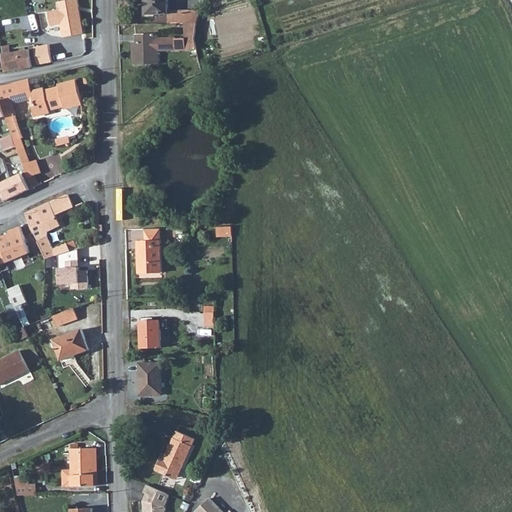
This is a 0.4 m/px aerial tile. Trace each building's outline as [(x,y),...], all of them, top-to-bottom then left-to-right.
[(78,0),(75,0),(59,3),(60,10),(49,11),(51,26),(62,24),(64,37),(84,34),(78,0)] [(181,30),(181,17),(166,17),(166,0),(144,0),(145,23),(167,22),(166,30),(181,30)] [(195,29),(202,9),(181,1),(181,17),(181,30),(184,30),(195,29)] [(185,55),(197,54),(195,46),(195,29),(184,30),(185,55)] [(175,56),(175,44),(156,46),(156,40),(136,40),(135,47),(130,47),(132,72),(157,72),(156,56),(175,56)] [(51,48),(35,50),(37,67),(53,66),(51,48)] [(30,51),(14,52),(4,53),(6,73),(33,70),(30,51)] [(29,80),(0,87),(0,97),(1,101),(2,107),(6,117),(8,123),(13,138),(20,135),(21,135),(15,118),(12,105),(35,99),(37,107),(32,108),(35,117),(47,115),(46,112),(50,111),(64,108),(65,110),(82,106),(80,98),(76,82),(58,86),(58,88),(44,92),(44,90),(32,93),(29,80)] [(20,135),(13,138),(14,141),(21,161),(28,159),(20,135)] [(70,138),(57,141),(59,147),(68,145),(68,147),(70,147),(71,144),(72,144),(70,138)] [(21,161),(26,174),(39,170),(34,157),(28,159),(21,161)] [(29,191),(21,175),(0,184),(0,190),(6,201),(29,191)] [(71,208),(66,196),(25,214),(36,238),(47,259),(72,251),(68,242),(55,247),(48,232),(61,226),(56,214),(71,208)] [(232,225),(217,226),(218,235),(233,234),(232,225)] [(29,253),(21,227),(9,230),(10,234),(0,237),(0,244),(5,260),(5,261),(29,253)] [(160,229),(144,229),(144,243),(138,244),(138,275),(160,274),(160,229)] [(67,267),(59,267),(59,283),(71,283),(71,289),(90,288),(90,270),(81,270),(81,267),(79,267),(79,260),(67,260),(67,267)] [(22,287),(21,285),(9,291),(16,306),(28,301),(27,299),(22,287)] [(28,285),(22,287),(27,299),(33,296),(28,285)] [(215,326),(216,305),(206,305),(205,325),(215,326)] [(78,319),(75,308),(55,315),(59,326),(78,319)] [(15,322),(22,319),(19,312),(13,316),(15,322)] [(159,322),(139,322),(139,349),(159,348),(159,322)] [(23,338),(29,335),(25,325),(18,328),(23,338)] [(89,351),(82,330),(55,340),(62,360),(89,351)] [(0,385),(31,370),(21,351),(0,361),(0,385)] [(162,393),(161,363),(141,364),(141,394),(162,393)] [(180,464),(197,429),(176,425),(157,466),(172,472),(176,463),(180,464)] [(64,486),(95,484),(94,455),(96,455),(96,447),(72,448),(72,468),(63,469),(64,486)] [(175,474),(180,464),(176,463),(172,472),(175,474)] [(15,478),(19,495),(35,496),(34,484),(30,484),(30,479),(15,478)] [(168,494),(145,485),(142,493),(145,494),(142,502),(143,511),(164,511),(164,505),(168,494)] [(225,511),(213,498),(197,511),(225,511)]
